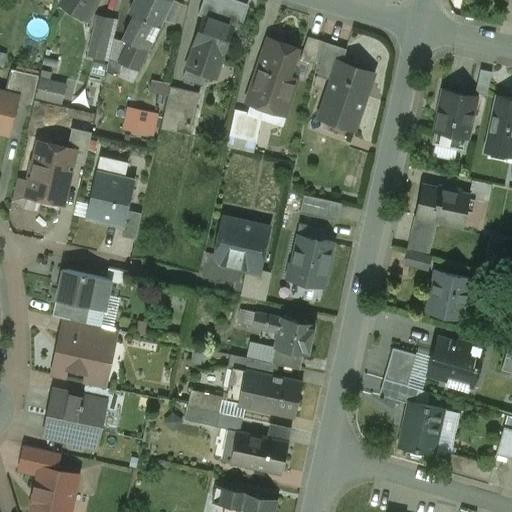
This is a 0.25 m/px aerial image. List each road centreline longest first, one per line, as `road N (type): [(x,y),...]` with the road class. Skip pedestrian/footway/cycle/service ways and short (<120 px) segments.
road 1 (residential): [(417,25),(326,454)]
road 2 (residential): [(326,454),(511,507)]
road 3 (residential): [(6,253),(50,247),(189,277)]
road 4 (residential): [(6,253),(16,337),(0,375)]
